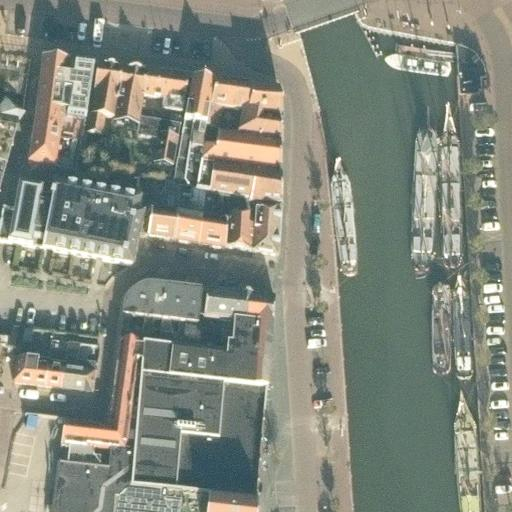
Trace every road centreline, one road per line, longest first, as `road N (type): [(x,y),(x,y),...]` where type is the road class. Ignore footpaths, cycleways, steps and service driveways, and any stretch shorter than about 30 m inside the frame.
road 1 (residential): [(8,399),(100,412),(114,292),(127,279),(155,270),(294,287)]
road 2 (residential): [(243,29),(253,55),(284,72),(300,104),(294,287)]
road 3 (secondary): [(17,0),(243,29)]
road 4 (residential): [(294,287),(307,511)]
road 5 (unclassified): [(511,206),(501,55),(476,0)]
